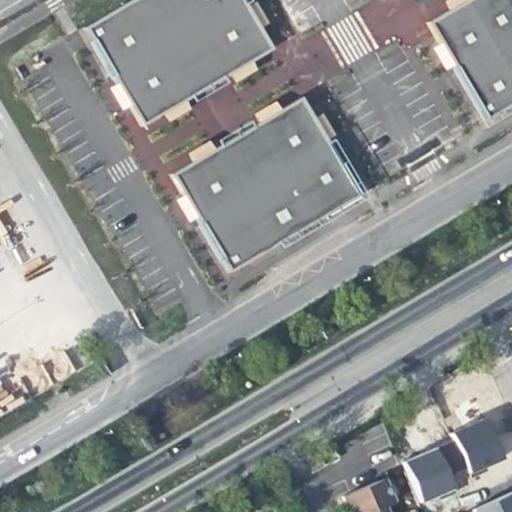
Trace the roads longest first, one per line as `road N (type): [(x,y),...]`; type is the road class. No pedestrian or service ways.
road 1 (residential): [(511,163),(0,462)]
road 2 (primary): [(511,257),(78,511)]
road 3 (primary): [(162,511),(511,305)]
